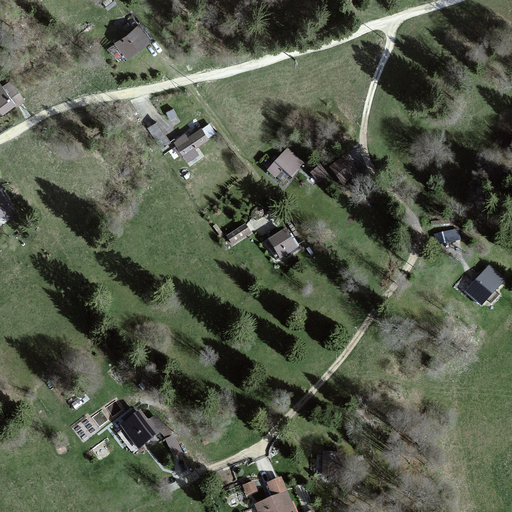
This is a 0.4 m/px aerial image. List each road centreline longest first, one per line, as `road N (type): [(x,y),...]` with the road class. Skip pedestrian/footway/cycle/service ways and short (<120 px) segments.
road 1 (track): [(395,21),(363,143),(412,246),(396,290),(345,361),(255,452),(193,472),(166,446)]
road 2 (track): [(467,0),(303,54),(97,99),(0,140)]
